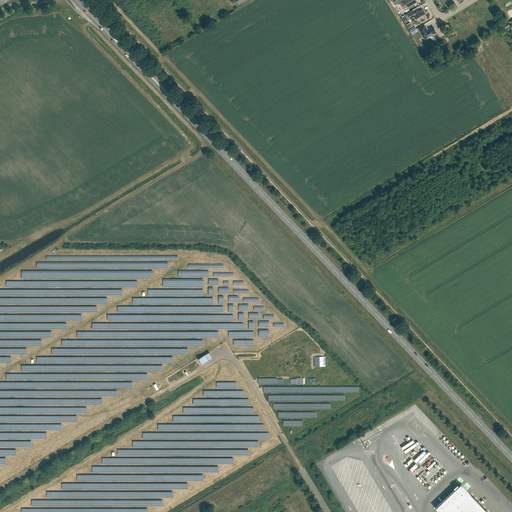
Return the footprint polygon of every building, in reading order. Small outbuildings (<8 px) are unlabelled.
[(407,20),(410,18),(411,19),(415,16),(418,21),(426,16),(422,10),(415,14),(413,10),(407,13),(408,14),(405,15),(407,20)] [(424,24),(418,28),(425,39),(436,32),(433,26),(430,28),(429,27),(427,29),(426,27),(424,24)] [(199,359),(202,364),(212,358),(209,352),(199,359)] [(314,366),(325,366),(324,356),(314,356),(314,366)] [(411,455),(401,465),(406,470),(412,464),(414,467),(425,457),(422,454),(416,460),(411,455)] [(436,460),(426,470),(429,473),(438,463),(436,460)] [(487,511),(461,483),(458,486),(457,484),(453,488),(455,489),(435,507),(439,511),(487,511)]
